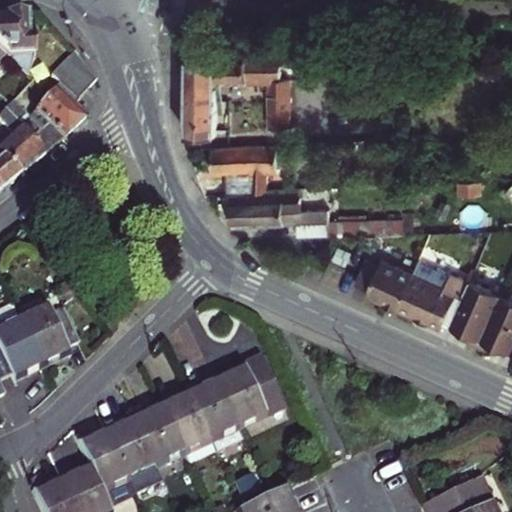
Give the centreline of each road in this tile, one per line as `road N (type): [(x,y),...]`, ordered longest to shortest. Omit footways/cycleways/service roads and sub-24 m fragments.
road 1 (tertiary): [(219,259),(269,293),(511,399)]
road 2 (residential): [(0,455),(44,431),(219,259)]
road 3 (tertiary): [(100,0),(165,182),(192,232),(219,259)]
